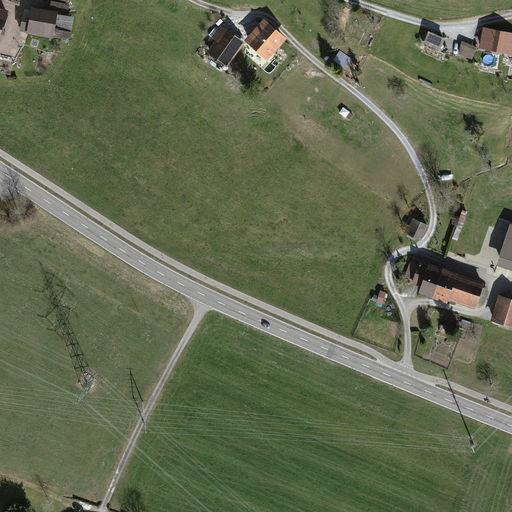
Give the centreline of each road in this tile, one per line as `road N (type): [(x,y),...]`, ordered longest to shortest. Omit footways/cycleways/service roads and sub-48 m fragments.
road 1 (residential): [(194,0),(265,15),(395,131),(424,173),(434,214),(423,247),(395,259),(388,279),(409,330),(400,381)]
road 2 (secondary): [(0,171),(135,261),(400,381)]
road 3 (track): [(348,0),(424,26),(511,15)]
road 4 (secondary): [(400,381),(511,426)]
